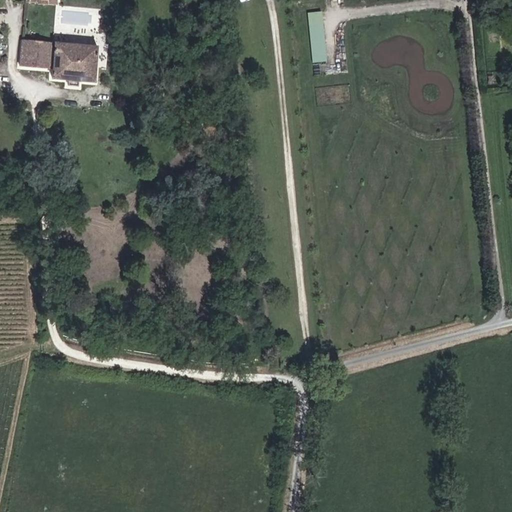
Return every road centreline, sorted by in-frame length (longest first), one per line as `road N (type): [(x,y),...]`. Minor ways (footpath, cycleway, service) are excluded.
road 1 (residential): [(511,323),(305,379)]
road 2 (residential): [(290,511),(305,379)]
